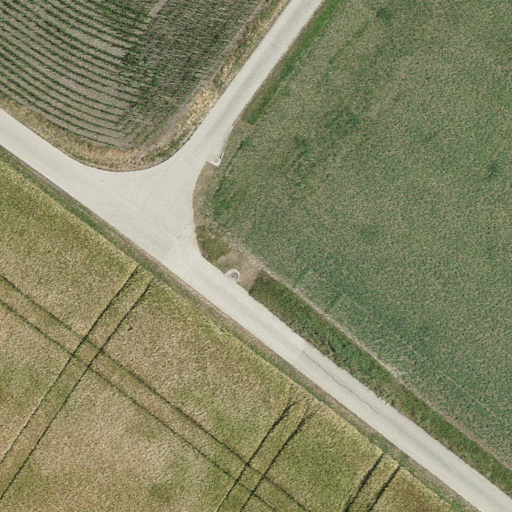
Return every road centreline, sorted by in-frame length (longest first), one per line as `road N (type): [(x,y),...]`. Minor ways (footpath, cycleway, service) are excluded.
road 1 (track): [(0,122),(502,511)]
road 2 (track): [(137,226),(305,0)]
